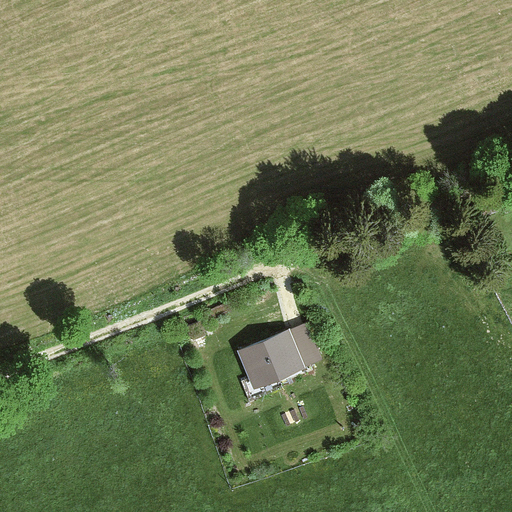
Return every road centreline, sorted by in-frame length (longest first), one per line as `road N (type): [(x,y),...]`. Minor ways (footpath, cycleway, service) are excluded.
road 1 (track): [(0,372),(314,251)]
road 2 (track): [(314,251),(429,511)]
road 3 (track): [(314,251),(511,183)]
